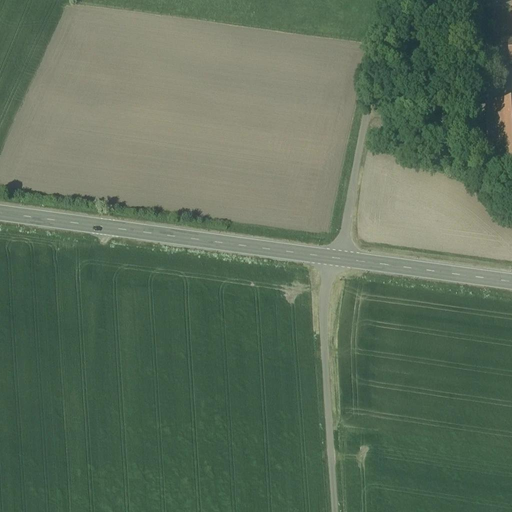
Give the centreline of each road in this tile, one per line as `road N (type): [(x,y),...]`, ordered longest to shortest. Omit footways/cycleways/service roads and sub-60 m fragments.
road 1 (secondary): [(0,213),(336,259)]
road 2 (unclassified): [(387,0),(336,259)]
road 3 (unclassified): [(336,259),(325,292),(337,511)]
road 4 (secondary): [(336,259),(511,282)]
